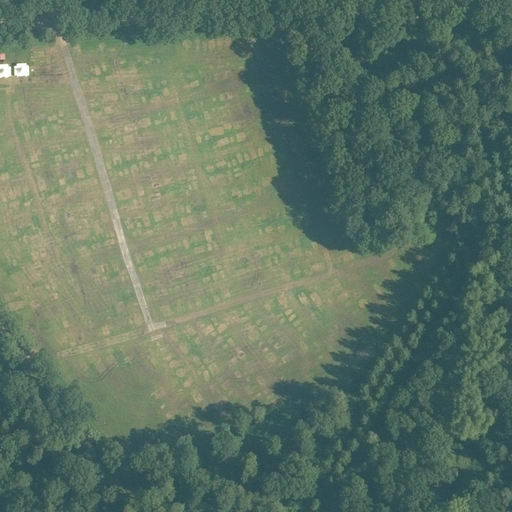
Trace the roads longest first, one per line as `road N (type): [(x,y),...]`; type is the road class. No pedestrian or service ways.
road 1 (track): [(511,250),(266,10),(0,22)]
road 2 (track): [(482,222),(300,511)]
road 3 (track): [(138,511),(0,327)]
